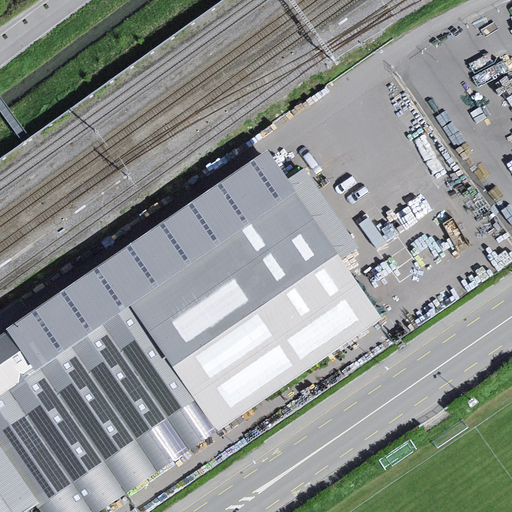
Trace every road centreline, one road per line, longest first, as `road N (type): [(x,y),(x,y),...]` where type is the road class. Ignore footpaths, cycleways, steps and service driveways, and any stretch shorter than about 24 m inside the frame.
road 1 (primary): [(511,298),(198,511)]
road 2 (primary): [(254,511),(511,332)]
